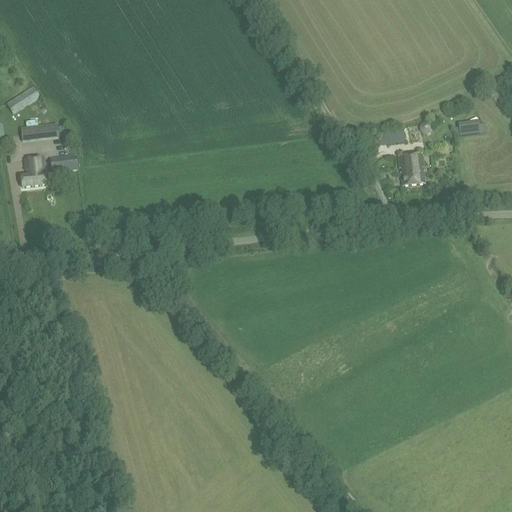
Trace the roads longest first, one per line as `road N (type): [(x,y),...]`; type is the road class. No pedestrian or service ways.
road 1 (unclassified): [(511,211),(0,267)]
road 2 (track): [(140,250),(365,511)]
road 3 (track): [(391,223),(380,189),(258,0)]
road 4 (track): [(0,377),(40,511)]
